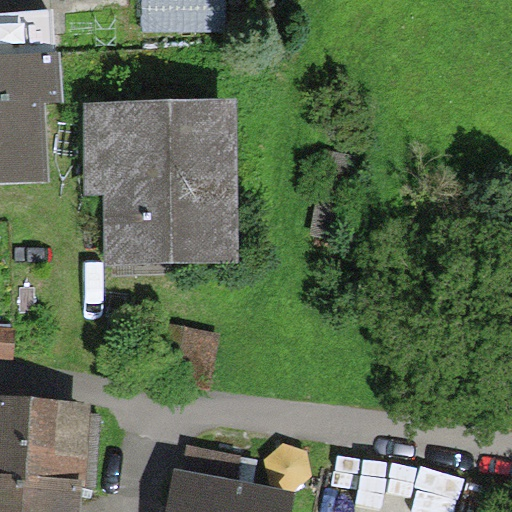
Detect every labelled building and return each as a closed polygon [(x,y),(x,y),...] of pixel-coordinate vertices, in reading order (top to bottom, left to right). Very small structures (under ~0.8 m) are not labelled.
[(142,0),(143,34),(221,32),(220,1),(242,0),(241,0),(142,0)] [(0,186),(50,185),(47,107),(63,107),(62,62),(53,63),(51,19),(0,21),(0,186)] [(110,199),(110,269),(238,268),(238,107),(89,108),(89,199),(110,199)] [(0,404),(0,479),(86,485),(90,410),(0,404)] [(190,449),(186,477),(249,490),(254,460),(190,449)] [(169,511),(293,511),(297,499),(249,490),(186,477),(177,475),(169,511)] [(0,511),(84,511),(86,485),(0,479),(0,511)]
